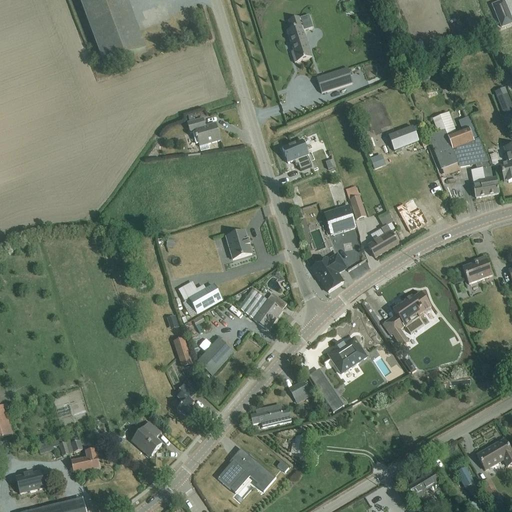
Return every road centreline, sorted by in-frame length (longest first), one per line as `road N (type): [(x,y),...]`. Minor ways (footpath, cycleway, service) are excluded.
road 1 (residential): [(324,317),(308,296),(213,0)]
road 2 (unclassified): [(321,511),(511,400)]
road 3 (tertiary): [(178,479),(324,317)]
road 4 (tertiary): [(324,317),(409,254),(511,213)]
